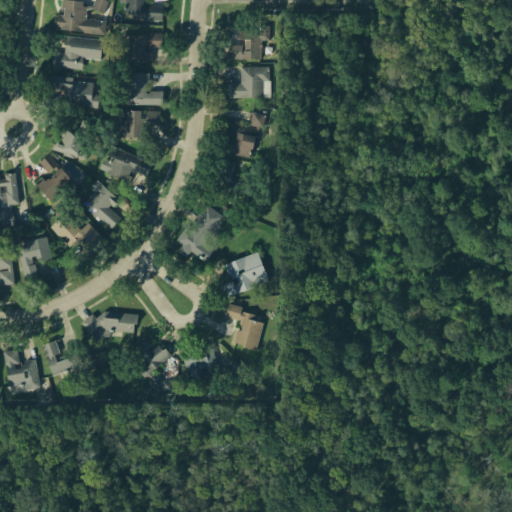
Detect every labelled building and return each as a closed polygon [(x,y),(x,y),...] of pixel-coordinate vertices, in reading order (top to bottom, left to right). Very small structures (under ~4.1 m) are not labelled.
[(61,0),(76,0),(83,1),(82,7),(91,5),(93,0),(107,0),(110,1),(104,15),(92,10),(86,11),(85,18),(103,21),(101,32),(58,25),(61,0)] [(125,0),(125,15),(163,18),(164,6),(146,5),(146,0),(125,0)] [(228,45),(228,56),(259,56),(259,39),(271,39),(271,25),(243,25),(243,45),(228,45)] [(125,34),(162,32),(163,46),(150,47),(151,60),(126,61),(125,34)] [(66,37),(100,41),(98,58),(83,57),(81,70),(48,66),(50,50),(65,52),(66,37)] [(227,84),(240,83),(239,67),(270,66),(271,95),(228,97),(227,84)] [(124,71),(150,72),(150,91),(162,91),(161,104),(122,103),(124,71)] [(48,73),(94,81),(89,108),(60,103),(62,88),(46,85),(48,73)] [(115,110),(159,111),(159,123),(144,123),(144,136),(115,136),(115,110)] [(253,112),(264,115),(253,161),(222,154),(230,121),(250,126),(253,112)] [(50,145),(84,156),(93,127),(59,117),(50,145)] [(110,143),(100,166),(125,177),(128,170),(147,178),(154,163),(110,143)] [(38,161),(48,153),(73,181),(51,200),(37,183),(48,173),(38,161)] [(239,164),(221,161),(219,174),(227,175),(225,193),(236,194),(239,164)] [(16,222),(1,224),(0,217),(0,172),(16,170),(21,203),(13,205),(16,222)] [(96,177),(118,198),(111,205),(122,216),(110,228),(77,196),(96,177)] [(175,240),(177,249),(187,256),(192,252),(202,258),(213,252),(203,245),(221,217),(205,207),(193,226),(186,226),(175,240)] [(80,256),(100,238),(83,220),(58,231),(80,256)] [(15,240),(45,232),(52,258),(36,262),(40,277),(25,281),(15,240)] [(0,241),(6,246),(12,279),(2,281),(0,269),(0,241)] [(223,299),(270,280),(258,249),(223,262),(224,279),(217,282),(223,299)] [(229,300),(224,316),(238,321),(232,342),(255,349),(265,316),(244,310),(245,305),(229,300)] [(102,335),(96,341),(80,322),(92,312),(96,317),(103,311),(137,315),(135,334),(103,330),(102,335)] [(143,339),(150,348),(158,345),(166,354),(140,375),(124,353),(143,339)] [(43,345),(54,342),(57,353),(76,347),(83,370),(52,378),(43,345)] [(182,351),(212,344),(221,374),(191,382),(182,351)] [(1,350),(14,348),(17,365),(35,362),(40,386),(9,392),(1,350)] [(244,370),(234,360),(227,368),(237,377),(244,370)] [(161,378),(173,379),(172,392),(159,391),(161,378)]
